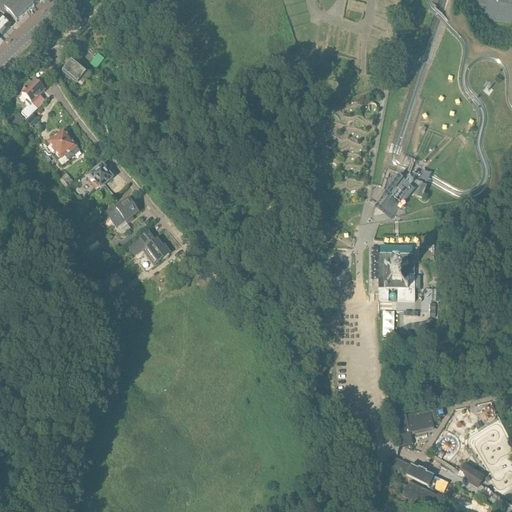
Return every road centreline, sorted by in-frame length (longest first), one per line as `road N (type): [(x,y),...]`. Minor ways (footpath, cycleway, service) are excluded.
road 1 (track): [(206,266),(297,373),(327,511)]
road 2 (unclassified): [(369,511),(380,449),(367,401),(358,278)]
road 3 (track): [(359,249),(308,254),(183,201)]
